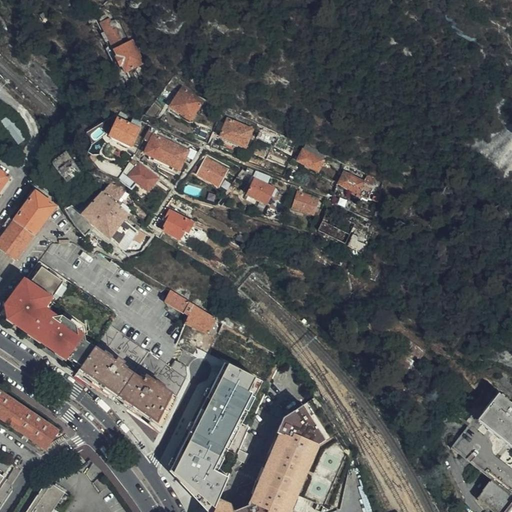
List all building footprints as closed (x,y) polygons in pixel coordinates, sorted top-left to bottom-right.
[(144,63),(132,40),(124,44),(120,36),(119,36),(110,19),(101,24),(126,72),(144,63)] [(192,121),(204,103),(182,89),(171,107),(192,121)] [(130,145),(137,129),(115,119),(109,136),(130,145)] [(245,148),(253,131),(227,120),(220,137),(245,148)] [(49,136),(56,128),(50,122),(43,130),(49,136)] [(152,133),(146,130),(142,138),(148,141),(143,153),(149,156),(148,159),(171,171),(173,167),(178,170),(187,151),(157,137),(152,133)] [(19,161),(25,152),(14,145),(8,154),(19,161)] [(318,172),(323,161),(303,151),(297,162),(318,172)] [(87,176),(74,157),(57,167),(69,186),(87,176)] [(212,188),(224,172),(205,158),(193,174),(212,188)] [(127,172),(124,169),(117,179),(130,189),(134,182),(146,191),(156,178),(135,162),(127,172)] [(264,184),(267,176),(254,171),(251,178),(264,184)] [(0,172),(0,191),(10,179),(10,178),(0,172)] [(362,183),(340,172),(337,184),(357,194),(362,183)] [(265,206),(272,189),(250,180),(244,196),(265,206)] [(124,251),(134,237),(138,231),(122,220),(127,213),(100,191),(81,214),(124,251)] [(33,236),(54,207),(35,192),(14,222),(33,236)] [(309,215),(314,203),(295,194),(290,208),(309,215)] [(68,207),(62,210),(69,219),(85,236),(90,231),(68,207)] [(265,218),(277,223),(280,212),(268,208),(265,218)] [(159,230),(162,232),(181,242),(191,224),(168,210),(163,219),(165,220),(159,230)] [(0,277),(2,279),(33,236),(14,222),(8,218),(1,227),(7,231),(0,241),(0,277)] [(138,231),(134,237),(140,242),(145,235),(138,231)] [(40,342),(60,315),(71,300),(44,281),(33,297),(44,305),(25,331),(40,342)] [(185,349),(199,355),(210,336),(219,342),(227,327),(217,321),(197,308),(170,292),(165,301),(187,315),(181,329),(174,345),(184,351),(185,349)] [(114,401),(158,432),(186,378),(186,377),(186,376),(185,375),(185,374),(185,373),(185,372),(185,371),(185,370),(185,369),(186,367),(175,360),(170,367),(110,327),(79,306),(68,322),(98,341),(75,374),(114,401)] [(266,374),(275,379),(284,362),(227,327),(219,342),(210,336),(199,355),(217,365),(258,387),(266,374)] [(236,402),(246,384),(221,369),(216,367),(212,375),(206,384),(233,400),(236,402)] [(233,400),(206,384),(205,384),(201,387),(190,411),(211,423),(214,416),(221,405),(229,409),(233,400)] [(59,433),(0,392),(0,417),(47,449),(59,433)] [(511,403),(498,392),(477,419),(511,447),(511,403)] [(249,505),(240,511),(283,511),(282,509),(310,497),(317,457),(294,424),(319,407),(311,401),(281,420),(253,491),(253,498),(249,505)] [(319,407),(294,424),(317,457),(310,497),(282,509),(283,511),(333,511),(339,510),(350,453),(319,407)] [(179,433),(235,462),(245,438),(221,425),(217,432),(209,427),(211,423),(190,411),(179,433)] [(190,509),(190,511),(212,511),(218,499),(221,494),(225,485),(235,462),(179,433),(164,465),(190,509)] [(78,455),(73,459),(79,466),(83,462),(78,455)] [(12,467),(14,465),(4,458),(2,460),(12,467)] [(511,511),(511,497),(491,480),(477,498),(494,511),(511,511)] [(25,511),(50,511),(55,506),(64,493),(46,481),(25,511)] [(212,511),(240,511),(239,506),(226,500),(218,499),(212,511)]
